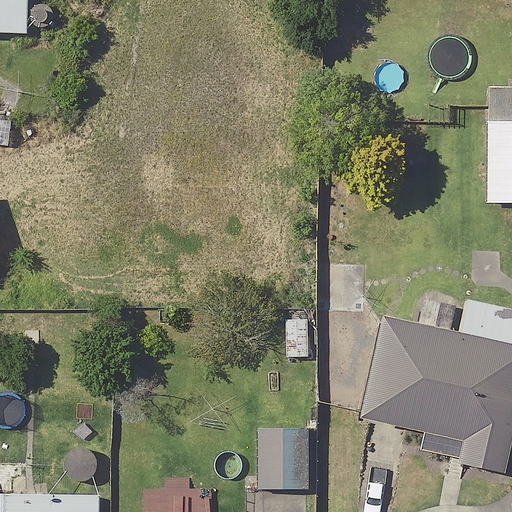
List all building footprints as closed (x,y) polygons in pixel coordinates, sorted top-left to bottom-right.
[(0,0),(0,38),(26,39),(27,0),(0,0)] [(511,87),(487,87),(485,206),(511,206),(511,87)] [(0,109),(0,149),(15,151),(18,111),(0,109)] [(511,313),(470,305),(462,338),(385,322),(363,424),(422,437),(418,455),(460,464),(459,469),(506,479),(511,459),(511,313)] [(321,323),(284,322),(282,362),(319,364),(321,323)] [(310,433),(260,430),(257,490),(307,492),(310,433)] [(98,511),(99,500),(0,495),(0,511),(98,511)]
